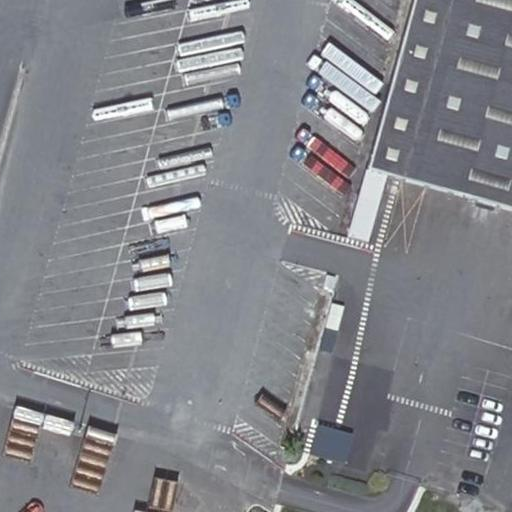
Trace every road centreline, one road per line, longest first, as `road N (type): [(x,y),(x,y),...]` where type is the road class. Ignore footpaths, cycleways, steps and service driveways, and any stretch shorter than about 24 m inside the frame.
road 1 (unknown): [(164,452),(272,0)]
road 2 (unknown): [(164,452),(280,497),(347,509),(385,497),(404,473),(466,318)]
road 3 (unknown): [(0,225),(40,47),(48,26),(75,0)]
road 4 (unknown): [(0,380),(164,452)]
